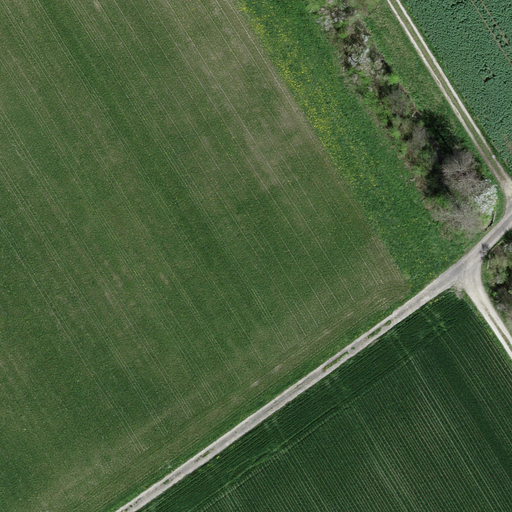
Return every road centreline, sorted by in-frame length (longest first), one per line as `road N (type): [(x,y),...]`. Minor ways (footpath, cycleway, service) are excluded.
road 1 (track): [(511,214),(461,273),(126,511)]
road 2 (track): [(392,0),(511,193)]
